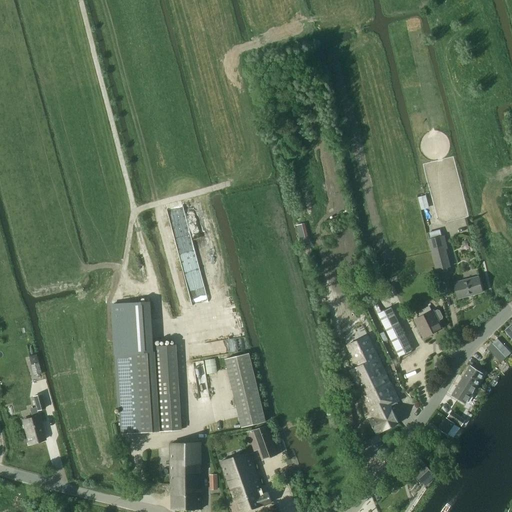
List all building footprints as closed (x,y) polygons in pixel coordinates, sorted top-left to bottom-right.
[(445,235),(442,236),(429,239),(437,271),(451,266),(446,249),(448,248),(445,235)] [(370,274),(367,268),(353,273),(355,279),(370,274)] [(479,276),(454,283),(458,298),(483,292),(479,276)] [(385,288),(386,291),(390,299),(398,295),(392,286),(387,287),(385,288)] [(149,302),(112,304),(115,354),(119,407),(119,408),(121,434),(149,432),(156,431),(181,430),(177,350),(176,345),(152,346),(149,302)] [(413,350),(392,307),(378,314),(399,356),(413,350)] [(438,310),(434,311),(434,310),(415,319),(424,338),(443,328),(439,321),(443,319),(443,317),(440,310),(438,310)] [(349,345),(359,366),(350,370),(373,418),(369,420),(376,434),(384,430),(384,431),(399,423),(392,409),(392,410),(390,406),(400,402),(368,335),(349,345)] [(504,345),(497,338),(493,343),(501,352),(505,348),(503,346),(504,345)] [(501,352),(493,343),(487,348),(497,358),(501,362),(506,357),(501,352)] [(249,353),(226,359),(242,427),(265,422),(249,353)] [(472,364),(477,367),(481,360),(476,357),(472,364)] [(38,362),(30,365),(33,376),(35,376),(41,374),(38,362)] [(463,377),(477,386),(484,374),(470,365),(463,377)] [(466,403),(477,386),(463,377),(452,394),(466,403)] [(29,409),(32,418),(38,416),(37,411),(45,408),(41,395),(33,397),(36,407),(29,409)] [(452,411),(448,417),(461,426),(465,420),(452,411)] [(38,416),(32,418),(22,420),(29,444),(45,440),(38,416)] [(439,429),(447,434),(455,423),(447,418),(439,429)] [(268,425),(253,430),(264,459),(279,455),(268,425)] [(191,461),(201,461),(201,443),(171,443),(172,509),(191,509),(191,495),(187,495),(186,482),(189,482),(189,478),(183,478),(183,474),(191,473),(191,461)] [(264,493),(262,488),(249,452),(221,462),(238,511),(243,511),(271,502),(268,492),(264,493)] [(201,509),(201,461),(191,461),(191,473),(183,474),(183,478),(189,478),(189,482),(186,482),(187,495),(191,495),(191,509),(201,509)] [(433,473),(426,465),(414,476),(421,483),(433,473)]
